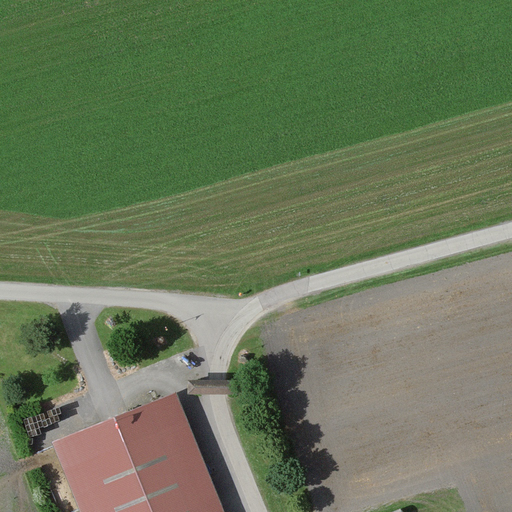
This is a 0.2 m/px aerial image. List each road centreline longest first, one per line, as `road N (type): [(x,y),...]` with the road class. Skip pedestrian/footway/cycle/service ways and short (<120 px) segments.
road 1 (track): [(215,314),(511,233)]
road 2 (track): [(0,292),(127,298),(215,314)]
road 3 (track): [(257,511),(210,383),(215,314)]
